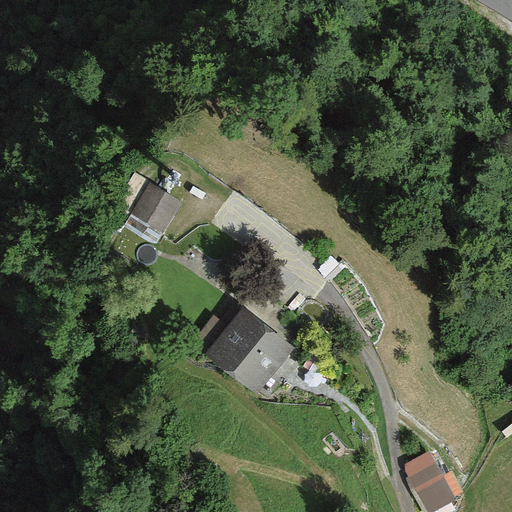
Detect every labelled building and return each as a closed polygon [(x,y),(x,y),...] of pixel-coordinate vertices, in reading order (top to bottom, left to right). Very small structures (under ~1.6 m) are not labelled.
[(158,177),(185,130),(148,110),(121,156),(158,177)] [(182,201),(151,182),(132,214),(164,232),(182,201)] [(195,300),(205,307),(223,282),(212,274),(195,300)] [(294,347),(243,307),(206,355),(257,394),(294,347)] [(436,463),(407,478),(424,511),(429,511),(454,499),(436,463)]
